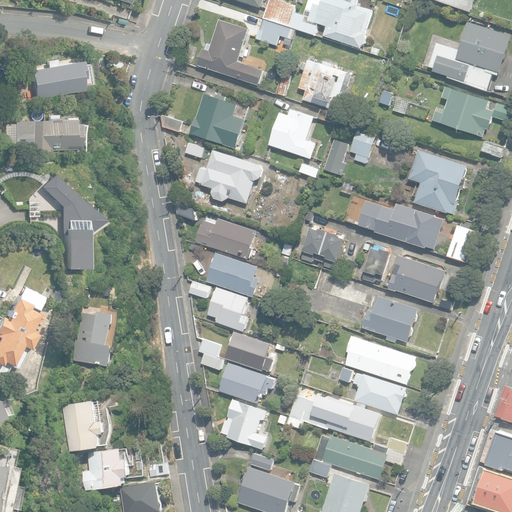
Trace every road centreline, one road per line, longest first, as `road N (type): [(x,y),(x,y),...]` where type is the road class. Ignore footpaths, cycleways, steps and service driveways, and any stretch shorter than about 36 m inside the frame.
road 1 (residential): [(202,511),(140,135),(157,52)]
road 2 (secondary): [(511,281),(434,511)]
road 3 (residential): [(0,22),(103,34),(157,52)]
